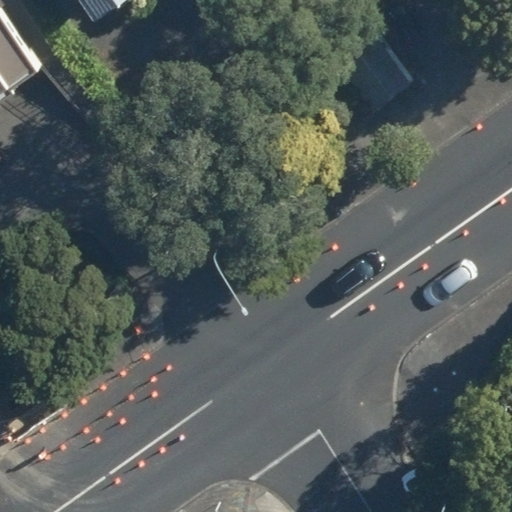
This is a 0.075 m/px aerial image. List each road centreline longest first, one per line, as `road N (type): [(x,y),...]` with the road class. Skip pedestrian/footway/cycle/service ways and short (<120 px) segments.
road 1 (primary): [(276,354),(511,188)]
road 2 (primary): [(53,511),(276,354)]
road 3 (residential): [(276,354),(375,511)]
